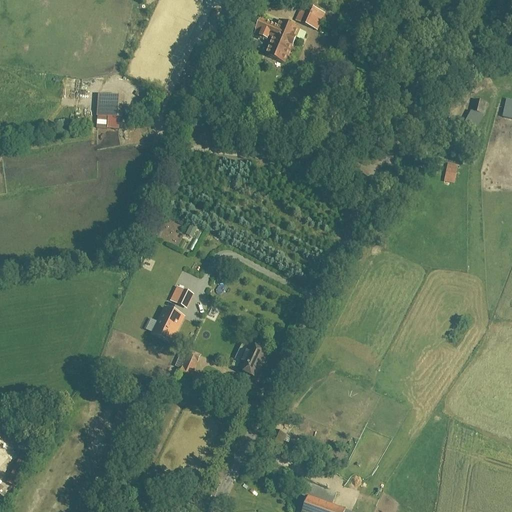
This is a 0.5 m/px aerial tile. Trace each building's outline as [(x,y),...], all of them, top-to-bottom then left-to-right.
[(255,0),(240,0),(237,7),(252,15),(259,2),(255,0)] [(301,4),(293,23),(316,33),(320,24),(336,31),(340,22),(301,4)] [(259,24),(252,40),(269,48),(263,61),(280,68),(297,31),(279,23),(275,32),(259,24)] [(384,40),(380,50),(402,57),(405,47),(384,40)] [(126,98),(100,97),(99,120),(125,120),(126,98)] [(511,118),(511,99),(507,98),(502,116),(511,118)] [(475,113),(471,110),(463,128),(476,134),(489,104),(481,101),(475,113)] [(459,168),(448,166),(445,185),(456,187),(459,168)] [(193,238),(197,227),(191,225),(186,235),(193,238)] [(195,298),(176,289),(170,303),(188,312),(195,298)] [(184,322),(164,312),(158,324),(151,320),(144,332),(170,347),(184,322)] [(274,356),(256,348),(243,375),(261,384),(274,356)] [(196,371),(201,353),(187,350),(180,375),(200,380),(202,372),(196,371)] [(18,459),(4,487),(13,491),(27,464),(18,459)] [(299,500),(305,502),(331,511),(335,498),(303,487),(299,500)] [(305,502),(301,511),(333,511),(331,511),(305,502)]
